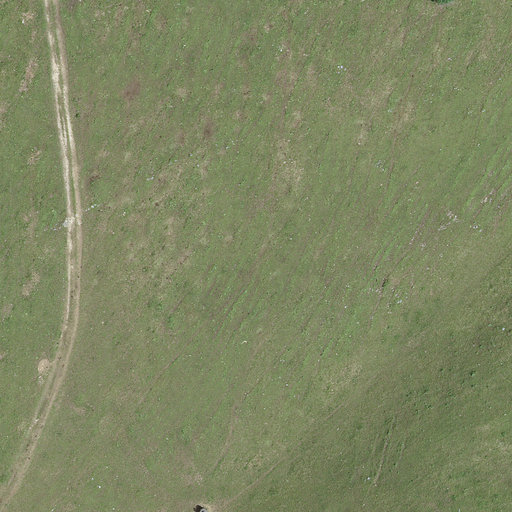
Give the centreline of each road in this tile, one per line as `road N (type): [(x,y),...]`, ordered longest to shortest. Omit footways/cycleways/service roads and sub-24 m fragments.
road 1 (track): [(48,0),(70,224),(66,339),(45,418),(0,507)]
road 2 (track): [(202,511),(281,463),(511,251)]
